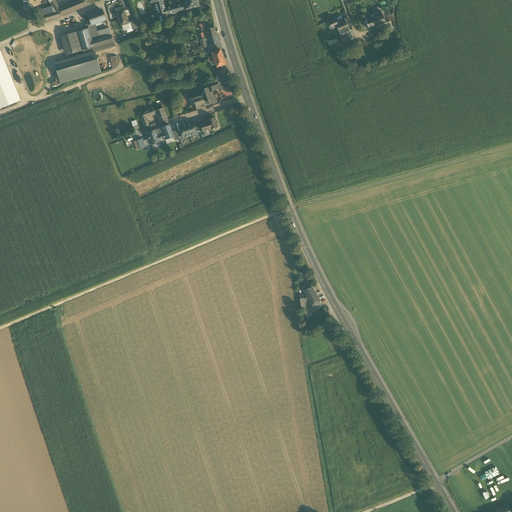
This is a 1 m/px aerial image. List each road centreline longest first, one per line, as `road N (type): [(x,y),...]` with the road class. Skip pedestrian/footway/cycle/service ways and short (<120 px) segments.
road 1 (track): [(511,146),(288,207),(0,328)]
road 2 (secondary): [(246,97),(315,269),(435,483)]
road 3 (residential): [(246,97),(129,136)]
